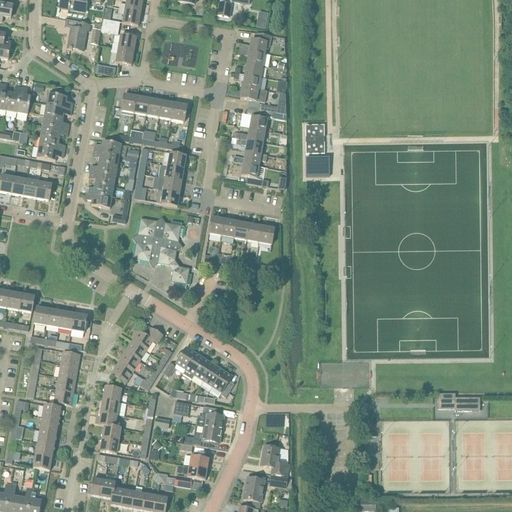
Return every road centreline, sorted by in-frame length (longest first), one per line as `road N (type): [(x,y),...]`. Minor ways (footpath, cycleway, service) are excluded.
road 1 (residential): [(210,511),(242,443),(252,383),(239,359),(89,269),(67,243),(89,85)]
road 2 (residential): [(279,214),(204,200),(219,95)]
road 3 (residential): [(219,95),(227,34),(152,20)]
